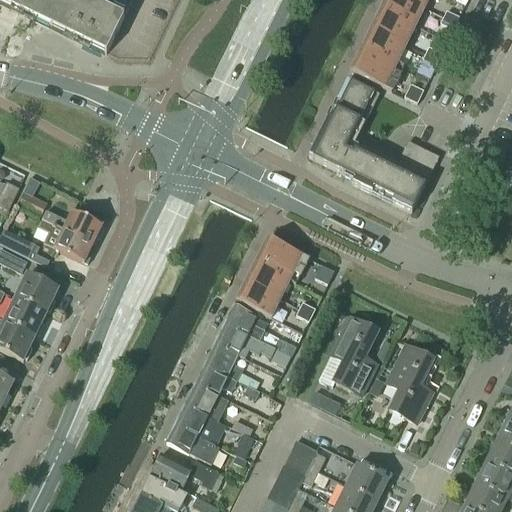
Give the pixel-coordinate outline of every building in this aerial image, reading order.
[(0,0),(0,6),(106,58),(106,57),(107,55),(134,0),(0,0)] [(415,31),(424,13),(396,0),(387,0),(381,14),(415,31)] [(396,0),(424,13),(426,9),(430,0),(396,0)] [(406,49),(415,31),(381,14),(372,32),(406,49)] [(456,28),(459,21),(447,15),(443,22),(456,28)] [(453,35),(456,28),(443,22),(440,28),(453,35)] [(397,67),(406,49),(372,32),(363,50),(397,67)] [(391,96),(404,70),(397,67),(363,50),(350,76),(391,96)] [(438,65),(441,58),(428,52),(425,58),(438,65)] [(435,71),(438,65),(425,58),(422,65),(435,71)] [(347,83),(308,162),(353,184),(351,188),(371,198),(411,218),(425,191),(425,190),(433,173),(435,169),(439,161),(408,146),(404,154),(396,170),(355,149),(379,99),(347,83)] [(417,109),(423,95),(410,89),(404,102),(417,109)] [(0,198),(13,204),(18,193),(6,187),(0,198)] [(24,197),(17,210),(40,221),(47,208),(24,197)] [(0,211),(7,215),(13,204),(0,198),(0,211)] [(68,226),(45,216),(41,224),(92,249),(96,242),(99,244),(105,233),(101,231),(73,217),(68,226)] [(92,249),(41,224),(37,234),(47,238),(43,247),(55,253),(55,254),(83,268),(87,269),(92,258),(89,256),(92,249)] [(4,235),(0,243),(0,250),(29,264),(46,272),(49,265),(36,259),(39,252),(36,251),(4,235)] [(260,258),(301,278),(308,263),(267,243),(260,258)] [(0,268),(20,278),(25,267),(0,254),(0,268)] [(253,272),(288,289),(289,286),(296,289),(301,278),(260,258),(253,272)] [(333,276),(320,269),(313,283),(326,289),(333,276)] [(245,287),(280,304),(288,289),(253,272),(245,287)] [(46,317),(58,294),(27,278),(15,302),(46,317)] [(245,287),(236,305),(271,323),(280,304),(245,287)] [(34,343),(46,317),(15,302),(3,327),(34,343)] [(307,327),(314,314),(301,307),(294,320),(307,327)] [(233,311),(224,329),(274,353),(276,354),(290,361),(291,361),(296,351),(295,351),(279,343),(263,335),(267,328),(233,311)] [(331,361),(319,385),(332,391),(334,388),(361,401),(376,369),(364,363),(377,336),(350,323),(331,361)] [(0,355),(23,366),(34,343),(3,327),(0,325),(0,355)] [(224,329),(214,349),(238,360),(244,363),(248,354),(255,358),(258,359),(259,357),(271,363),(273,360),(276,354),(274,353),(224,329)] [(214,349),(204,369),(236,385),(247,390),(256,394),(260,387),(240,377),(242,373),(234,369),(238,360),(214,349)] [(416,429),(431,397),(419,391),(433,365),(405,351),(386,389),(399,395),(389,415),(416,429)] [(204,369),(194,389),(218,401),(222,392),(231,396),(236,385),(204,369)] [(0,409),(1,411),(13,387),(0,380),(0,409)] [(194,389),(184,410),(218,426),(228,406),(218,401),(194,389)] [(247,390),(243,398),(255,404),(259,396),(256,394),(247,390)] [(184,410),(174,430),(214,450),(219,441),(224,430),(218,427),(218,426),(184,410)] [(511,453),(511,427),(506,424),(496,446),(511,453)] [(248,442),(252,434),(234,425),(230,433),(248,442)] [(174,430),(165,447),(210,469),(219,452),(214,450),(174,430)] [(242,440),(237,450),(247,455),(252,445),(242,440)] [(296,445),(290,457),(312,468),(316,458),(317,456),(296,445)] [(511,480),(511,453),(496,446),(485,467),(511,480)] [(290,457),(285,467),(306,478),(309,473),(312,468),(290,457)] [(192,473),(160,458),(150,479),(181,495),(182,494),(189,479),(203,486),(201,490),(210,495),(216,483),(219,477),(196,466),(192,473)] [(312,468),(309,473),(318,477),(325,463),(316,458),(312,468)] [(235,461),(232,467),(243,473),(246,466),(243,465),(235,461)] [(285,467),(280,477),(301,488),(302,487),(306,478),(285,467)] [(506,505),(511,493),(511,480),(485,467),(475,489),(506,505)] [(377,507),(388,485),(356,469),(345,491),(377,507)] [(306,478),(302,487),(311,492),(313,487),(323,492),(328,483),(317,478),(318,477),(309,473),(306,478)] [(278,481),(276,484),(298,495),(300,492),(301,488),(280,477),(278,481)] [(140,499),(165,511),(178,511),(186,496),(182,494),(181,495),(150,479),(140,499)] [(276,484),(271,495),(293,506),(295,502),(298,495),(276,484)] [(466,511),(502,511),(506,505),(475,489),(464,511),(466,511)] [(374,511),(377,507),(345,491),(334,511),(374,511)] [(271,495),(266,505),(280,511),(289,511),(293,506),(271,495)] [(165,511),(140,499),(133,511),(165,511)] [(289,511),(300,511),(302,510),(304,506),(295,502),(293,506),(289,511)] [(214,511),(197,503),(191,511),(214,511)]
